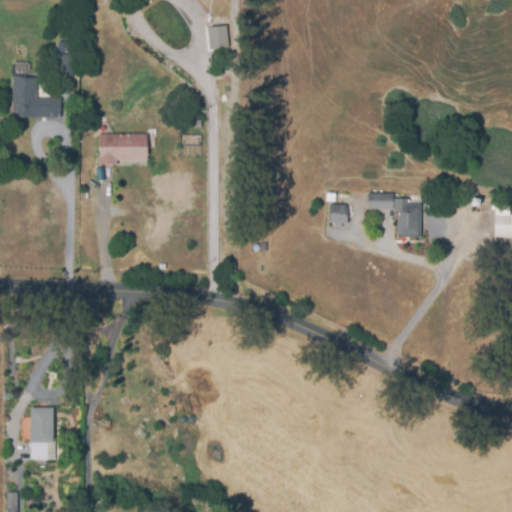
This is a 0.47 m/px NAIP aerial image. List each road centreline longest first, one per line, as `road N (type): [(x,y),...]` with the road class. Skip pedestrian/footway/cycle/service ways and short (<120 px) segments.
road 1 (tertiary): [(511,412),(480,409),(289,320),(219,300),(0,289)]
road 2 (residential): [(122,296),(87,420),(85,511)]
